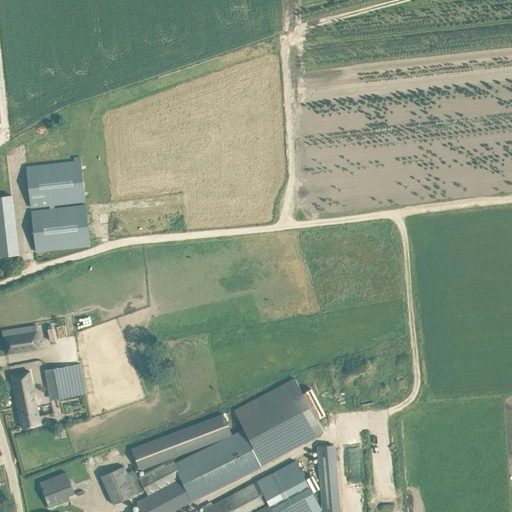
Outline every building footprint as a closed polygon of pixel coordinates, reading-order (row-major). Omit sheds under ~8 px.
[(74,157),(74,161),(26,166),(31,208),(85,202),(80,156),(74,157)] [(0,195),(0,256),(19,254),(12,194),(0,195)] [(32,211),(36,252),(90,245),(85,205),(32,211)] [(37,341),(39,341),(37,325),(2,331),(6,353),(25,350),(38,348),(37,341)] [(47,371),(52,399),(86,392),(81,364),(47,371)] [(22,427),(40,424),(29,370),(11,374),(22,427)] [(294,378),(235,410),(245,429),(243,429),(261,465),(323,431),(316,418),(325,414),(311,388),(302,392),(294,378)] [(226,437),(232,434),(230,429),(224,413),(138,445),(133,447),(131,448),(139,470),(226,437)] [(226,437),(174,463),(172,458),(138,476),(148,495),(136,501),(139,507),(130,511),(172,511),(195,500),(261,467),(261,465),(243,429),(232,434),(226,437)] [(321,511),(339,511),(335,444),(318,445),(321,511)] [(134,469),(127,472),(124,466),(100,476),(113,504),(144,491),(134,469)] [(40,482),(49,508),(70,501),(68,496),(74,494),(67,473),(40,482)] [(290,511),(270,473),(212,504),(211,502),(203,506),(204,509),(197,511),(290,511)]
